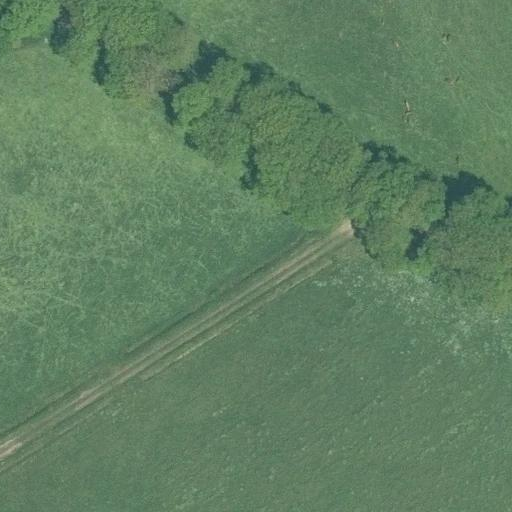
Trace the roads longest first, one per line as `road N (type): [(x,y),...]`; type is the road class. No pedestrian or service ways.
road 1 (tertiary): [(511,247),(462,248),(411,233),(84,29),(0,2)]
road 2 (track): [(365,210),(332,239),(0,451)]
